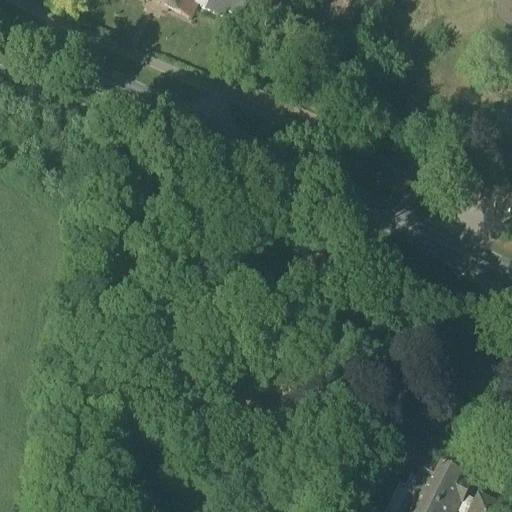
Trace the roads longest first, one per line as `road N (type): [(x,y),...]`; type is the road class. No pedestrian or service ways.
road 1 (unclassified): [(85,511),(152,106)]
road 2 (primary): [(511,278),(152,106)]
road 3 (primary): [(152,106),(0,33)]
